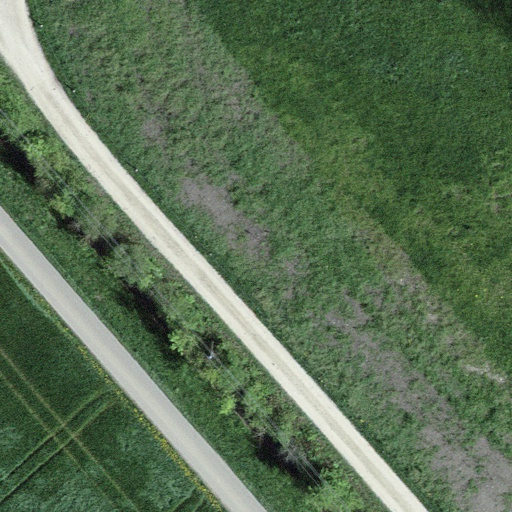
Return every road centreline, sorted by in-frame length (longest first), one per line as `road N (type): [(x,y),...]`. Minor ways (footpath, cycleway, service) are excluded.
road 1 (track): [(0,9),(16,67),(398,511)]
road 2 (track): [(0,251),(228,511)]
